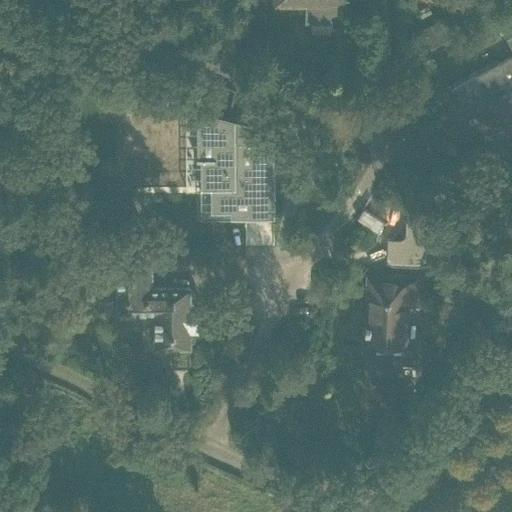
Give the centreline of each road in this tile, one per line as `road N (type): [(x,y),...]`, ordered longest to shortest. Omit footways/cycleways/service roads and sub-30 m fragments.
road 1 (residential): [(210,446),(279,299),(391,146)]
road 2 (residential): [(391,146),(74,0)]
road 3 (residential): [(210,446),(0,339)]
road 4 (residential): [(390,511),(405,477),(511,348)]
road 5 (residential): [(375,511),(210,446)]
road 6 (residential): [(511,197),(391,146)]
